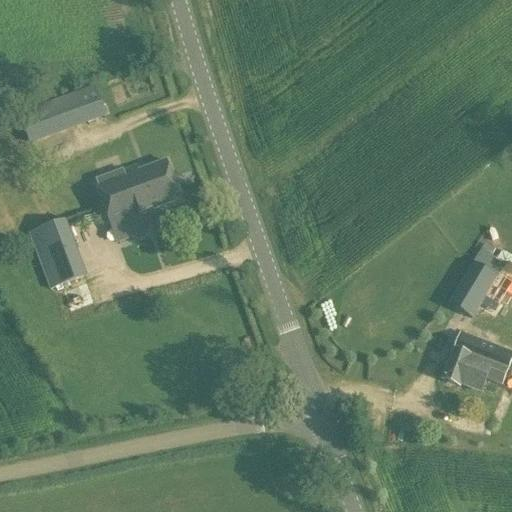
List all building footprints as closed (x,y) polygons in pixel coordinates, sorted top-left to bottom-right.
[(86,125),(107,117),(95,86),(75,94),(86,125)] [(50,138),(39,107),(18,115),(30,146),(50,138)] [(103,206),(173,180),(165,161),(136,172),(134,167),(94,182),(103,206)] [(173,180),(103,206),(113,231),(153,216),(152,210),(180,200),(173,180)] [(50,290),(83,278),(62,222),(30,235),(50,290)] [(473,320),(506,265),(480,250),(459,286),(455,284),(446,300),(449,302),(447,304),(473,320)] [(496,348),(460,334),(454,350),(453,350),(441,381),(459,388),(460,386),(481,394),(486,380),(501,386),(511,357),(511,341),(501,338),(496,348)]
